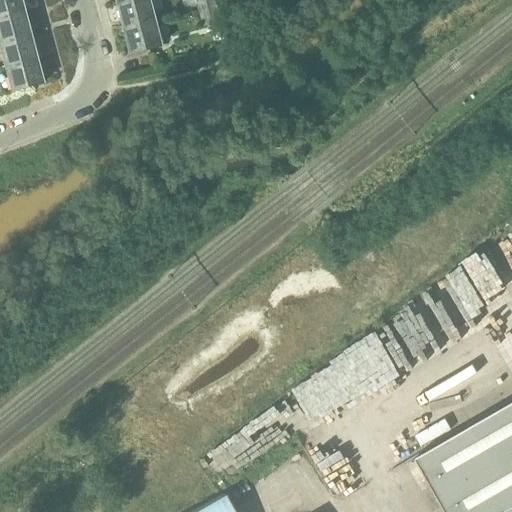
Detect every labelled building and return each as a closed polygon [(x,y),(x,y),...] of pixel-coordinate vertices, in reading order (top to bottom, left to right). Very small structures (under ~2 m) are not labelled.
[(0,0),(0,19),(24,13),(20,0),(0,0)] [(115,0),(117,8),(146,0),(115,0)] [(123,32),(154,23),(148,0),(146,0),(117,8),(123,32)] [(207,9),(198,11),(202,29),(212,26),(207,9)] [(24,13),(0,19),(0,45),(31,37),(24,13)] [(154,23),(123,32),(130,56),(160,48),(154,23)] [(31,37),(0,45),(0,46),(6,69),(37,61),(31,37)] [(37,61),(6,69),(12,93),(43,84),(37,61)] [(511,404),(413,461),(435,499),(511,454),(511,404)] [(441,511),(500,511),(511,505),(511,454),(435,499),(441,511)] [(233,511),(225,497),(198,511),(233,511)]
